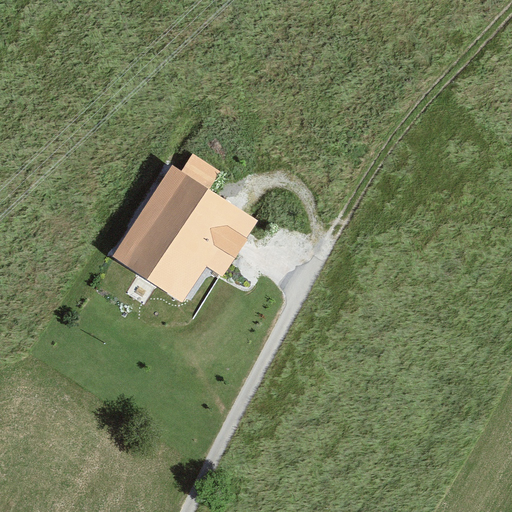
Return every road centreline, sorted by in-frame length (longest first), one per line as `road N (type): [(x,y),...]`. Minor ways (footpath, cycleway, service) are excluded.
road 1 (track): [(511,15),(390,149),(326,255)]
road 2 (residential): [(192,511),(326,255)]
